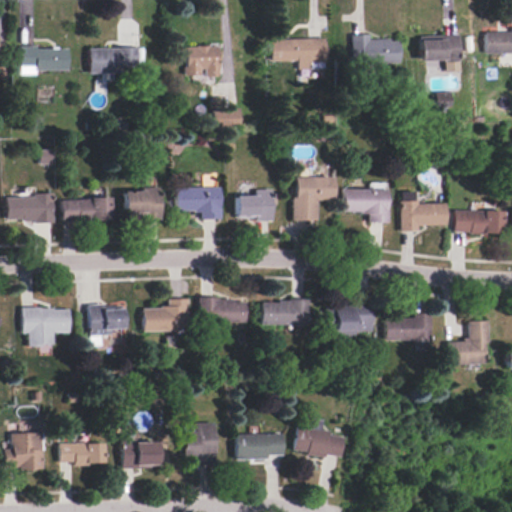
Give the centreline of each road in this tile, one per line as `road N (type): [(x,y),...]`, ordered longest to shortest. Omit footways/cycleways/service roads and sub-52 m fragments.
road 1 (residential): [(0,263),(309,259),(511,281)]
road 2 (residential): [(337,511),(222,505),(0,511)]
